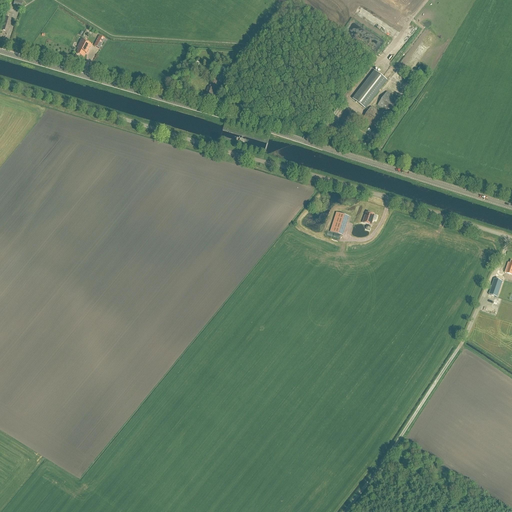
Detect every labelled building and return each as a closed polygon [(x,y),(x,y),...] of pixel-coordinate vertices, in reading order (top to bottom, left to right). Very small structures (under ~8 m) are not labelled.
[(15,0),(13,6),(21,9),(23,2),(17,0),(15,0)] [(376,12),(374,17),(387,22),(389,17),(376,12)] [(8,33),(10,26),(12,20),(5,18),(4,20),(1,29),(3,29),(2,31),(8,33)] [(100,50),(105,40),(99,37),(98,40),(94,47),(100,50)] [(78,52),(77,54),(82,56),(83,57),(85,53),(86,54),(91,45),(81,40),(77,49),(78,49),(76,52),(78,52)] [(377,56),(382,61),(386,58),(381,53),(377,56)] [(365,109),(387,81),(374,71),(352,100),(365,109)] [(223,82),(226,74),(220,72),(217,80),(223,82)] [(212,96),(217,83),(212,81),(209,88),(208,88),(207,92),(208,93),(206,96),(211,98),(211,96),(212,96)] [(392,116),(402,103),(387,92),(377,106),(392,116)] [(336,116),(342,109),(339,106),(332,114),(336,116)] [(381,134),(390,120),(371,107),(363,119),(365,121),(364,122),(381,134)] [(342,122),(340,126),(346,129),(348,126),(354,117),(346,112),(340,121),(342,122)] [(374,216),(366,213),(364,219),(362,223),(371,226),(373,220),(376,221),(378,217),(374,216)] [(343,237),(350,218),(338,214),(331,233),(343,237)] [(496,280),(491,296),(499,299),(505,283),(496,280)]
